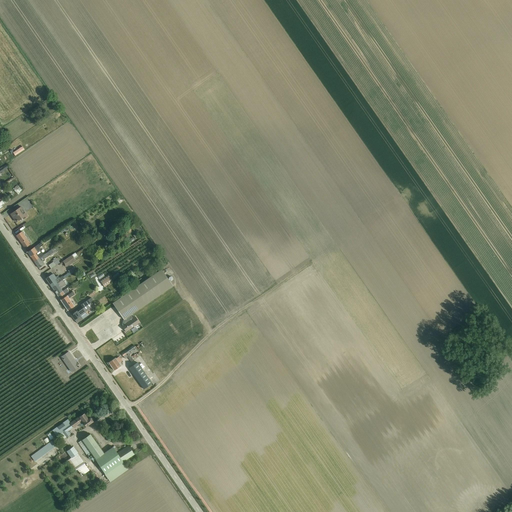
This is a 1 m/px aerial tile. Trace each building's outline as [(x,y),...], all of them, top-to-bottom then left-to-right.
[(12,155),(22,149),(20,146),(10,151),(12,155)] [(15,184),(10,188),(15,193),(20,189),(15,184)] [(14,217),(13,218),(16,222),(22,218),(23,220),(28,216),(21,207),(12,213),(14,217)] [(22,231),(16,236),(25,248),(31,244),(22,231)] [(31,257),(40,250),(38,248),(44,244),(42,242),(28,252),(31,257)] [(46,254),(34,262),(39,268),(45,264),(43,262),(45,260),(44,259),(50,255),(51,256),(56,252),(54,249),(46,254)] [(40,250),(31,257),(34,262),(46,254),(45,251),(42,253),(40,250)] [(75,253),(63,261),(67,267),(76,261),(74,259),(78,257),(75,253)] [(53,262),(49,265),(51,269),(59,263),(55,258),(53,259),(54,260),(52,261),(53,262)] [(161,269),(112,303),(124,320),(123,321),(122,325),(123,325),(122,326),(126,332),(139,323),(135,317),(133,319),(131,315),(173,286),(161,269)] [(52,287),(63,280),(62,280),(70,274),(69,272),(63,277),(62,276),(59,278),(58,276),(56,277),(53,274),(46,279),(52,287)] [(108,275),(100,280),(104,287),(112,281),(108,275)] [(63,280),(52,287),(57,295),(62,291),(61,289),(66,285),(63,280)] [(62,291),(57,295),(68,311),(74,306),(69,298),(74,294),(73,292),(66,296),(64,294),(68,291),(66,288),(62,291)] [(82,307),(77,311),(71,315),(77,323),(83,319),(80,316),(85,312),(85,311),(92,306),(88,300),(80,305),(82,307)] [(134,345),(121,354),(125,359),(127,357),(131,362),(134,361),(131,357),(133,355),(133,354),(138,351),(134,345)] [(69,352),(61,357),(71,372),(79,367),(80,366),(77,362),(76,363),(74,361),(75,361),(69,352)] [(115,358),(108,363),(114,371),(121,366),(119,363),(122,361),(119,357),(116,359),(115,358)] [(137,362),(129,368),(144,389),(152,383),(137,362)] [(67,420),(53,430),(57,436),(59,435),(63,440),(70,435),(68,431),(73,427),(74,429),(78,425),(80,427),(84,424),(86,427),(93,422),(90,417),(88,419),(84,414),(70,423),(67,420)] [(91,434),(78,443),(86,455),(90,452),(110,482),(128,470),(123,462),(134,454),(129,446),(117,454),(116,452),(118,451),(115,446),(103,453),(91,434)] [(51,441),(31,456),(35,461),(55,447),(51,441)] [(73,447),(66,452),(71,458),(67,461),(74,471),(77,470),(81,476),(89,470),(78,454),(73,447)]
